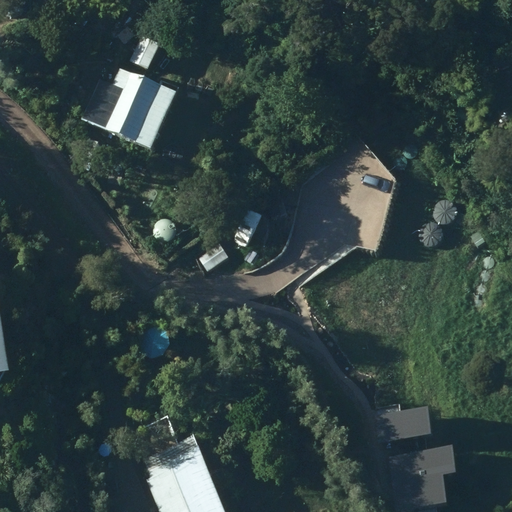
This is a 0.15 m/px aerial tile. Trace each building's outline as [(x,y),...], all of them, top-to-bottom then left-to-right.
[(162,50),(141,40),(128,67),(150,77),(162,50)] [(83,116),(153,147),(177,90),(121,66),(113,85),(99,79),(83,116)] [(99,142),(83,135),(77,150),(92,157),(99,142)] [(168,220),(165,219),(156,222),(154,223),(152,225),(150,227),(149,230),(148,232),(148,235),(148,237),(149,240),(150,242),(151,245),(153,247),(154,248),(157,250),(159,251),(162,251),(164,252),(167,251),(169,251),(172,250),(174,248),(176,247),(177,245),(179,242),(180,240),(180,237),(180,235),(180,232),(179,230),(178,227),(177,225),(175,223),(173,222),(170,221),(168,220)] [(208,270),(228,256),(220,244),(199,258),(208,270)] [(0,369),(10,368),(0,300),(0,369)] [(171,342),(167,327),(154,318),(139,322),(131,335),(134,350),(148,358),(163,355),(171,342)] [(226,511),(195,435),(143,456),(151,477),(146,479),(160,511),(226,511)]
